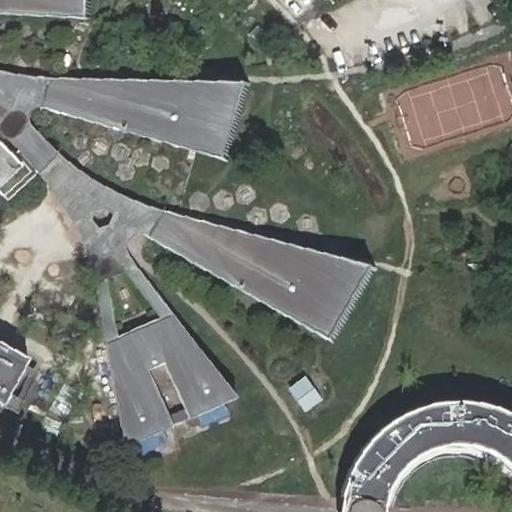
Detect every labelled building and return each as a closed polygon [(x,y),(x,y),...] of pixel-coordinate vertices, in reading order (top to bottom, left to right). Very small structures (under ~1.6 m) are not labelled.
[(95,0),(0,0),(0,11),(95,17),(95,0)] [(0,120),(56,190),(79,223),(91,244),(98,258),(106,286),(117,365),(126,362),(113,278),(132,269),(183,337),(189,332),(140,267),(136,259),(135,252),(135,244),(136,239),(139,234),(144,233),(151,233),(156,235),(171,211),(145,203),(89,170),(55,144),(37,126),(33,118),(33,113),(37,107),(43,105),(48,105),(53,107),(61,80),(46,78),(0,67),(0,120)] [(257,85),(61,80),(53,107),(235,162),(257,85)] [(171,211),(156,235),(339,341),(383,266),(171,211)] [(126,362),(117,365),(129,445),(175,426),(172,418),(189,411),(193,420),(240,400),(189,332),(183,337),(132,269),(113,278),(126,362)] [(0,404),(24,360),(0,347),(0,404)] [(511,415),(504,411),(494,407),(473,402),(453,401),(431,403),(411,410),(401,414),(383,426),(375,433),(361,449),(350,467),(346,477),(340,497),(382,506),(389,486),(396,475),(405,464),(415,456),(434,447),(447,445),(461,444),(480,448),(487,450),(499,457),(509,465),(511,468),(511,415)]
